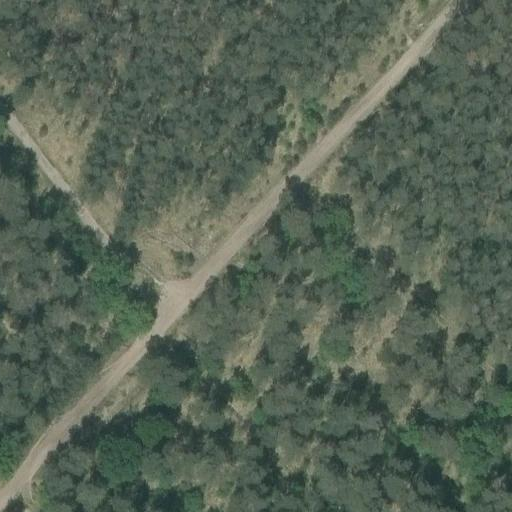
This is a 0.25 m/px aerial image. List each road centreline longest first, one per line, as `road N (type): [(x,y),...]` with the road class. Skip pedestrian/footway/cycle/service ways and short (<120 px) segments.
road 1 (track): [(0,493),(159,322),(0,112)]
road 2 (track): [(159,322),(458,0)]
